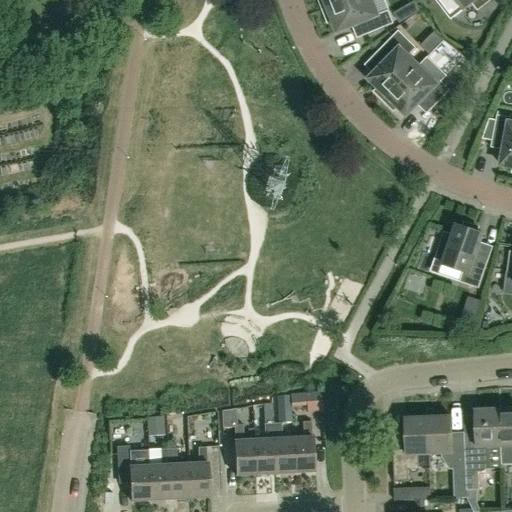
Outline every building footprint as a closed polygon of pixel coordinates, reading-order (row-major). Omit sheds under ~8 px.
[(318,0),(323,10),(347,0),(318,0)] [(378,15),(371,0),(347,0),(323,10),(328,22),(333,20),(338,32),(358,24),(363,36),(393,24),(388,11),(378,15)] [(455,0),(464,10),(473,3),(478,10),(490,0),(455,0)] [(384,101),(418,67),(408,56),(416,48),(398,31),(375,55),(385,64),(369,79),(378,88),(375,92),(384,101)] [(459,54),(449,67),(460,76),(471,63),(459,54)] [(437,84),(418,67),(384,101),(394,111),(397,107),(407,116),(422,100),(431,109),(450,91),(440,81),(437,84)] [(511,123),(510,123),(511,118),(497,116),(493,141),(505,144),(501,165),(511,167),(511,123)] [(478,228),(465,223),(463,227),(456,225),(452,236),(445,233),(438,251),(446,254),(443,265),(464,272),(460,282),(479,288),(491,253),(479,249),(484,235),(477,232),(478,228)] [(477,317),(465,312),(460,326),(472,330),(477,317)] [(306,406),(305,393),(304,393),(290,394),(290,395),(290,396),(291,400),(291,407),(306,406)] [(288,396),(275,397),(277,415),(290,414),(288,396)] [(271,416),(271,404),(263,405),(264,416),(271,416)] [(511,408),(500,409),(501,447),(502,455),(502,465),(511,464),(511,408)] [(488,447),(501,447),(500,409),(476,410),(477,448),(465,448),(466,466),(467,498),(474,511),(481,511),(478,504),(478,496),(479,490),(478,472),(483,472),(488,447)] [(450,468),(454,468),(453,467),(466,466),(465,448),(465,444),(453,444),(452,416),(428,417),(429,455),(442,454),(450,468)] [(394,481),(409,481),(408,471),(419,470),(419,455),(429,455),(428,417),(406,418),(407,449),(393,449),(394,481)] [(161,419),(147,420),(147,435),(161,435),(161,419)] [(312,437),(311,422),(302,422),(303,437),(292,438),(294,473),(314,472),(312,437)] [(282,438),(281,423),(272,424),(274,474),(294,473),(292,438),(282,438)] [(256,475),(274,474),(272,424),(264,424),(264,439),(254,440),(256,475)] [(243,440),(243,425),(234,425),(235,441),(234,441),(236,476),(256,475),(254,440),(243,440)] [(189,499),(187,464),(177,464),(176,449),(175,441),(167,441),(167,449),(169,500),(189,499)] [(131,502),(151,501),(149,466),(148,466),(148,450),(129,451),(129,446),(116,447),(117,469),(129,468),(131,502)] [(207,463),(206,447),(197,448),(198,463),(187,464),(189,499),(209,498),(207,463)] [(151,501),(169,500),(167,449),(159,450),(159,465),(149,466),(151,501)] [(453,467),(454,468),(455,498),(467,498),(466,466),(453,467)] [(431,499),(431,487),(413,488),(413,499),(431,499)] [(431,508),(431,500),(420,500),(420,509),(431,508)]
